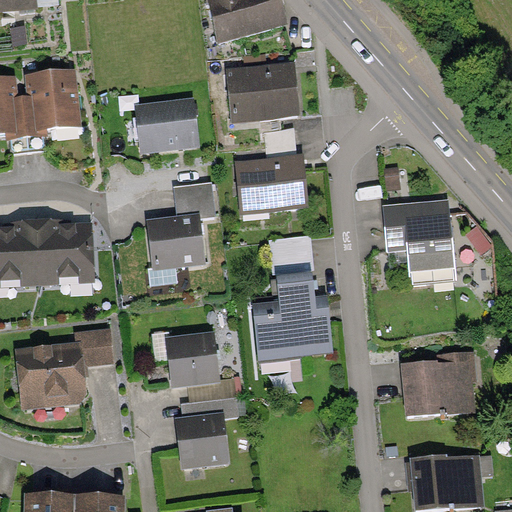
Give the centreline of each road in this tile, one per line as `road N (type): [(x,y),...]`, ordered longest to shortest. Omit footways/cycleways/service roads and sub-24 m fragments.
road 1 (residential): [(409,98),(354,150),(346,178),(373,511)]
road 2 (primary): [(511,211),(409,98)]
road 3 (residential): [(0,443),(57,459),(143,454)]
road 4 (primary): [(409,98),(324,0)]
